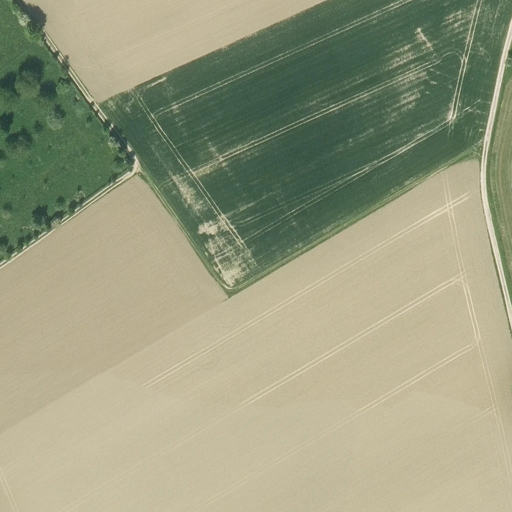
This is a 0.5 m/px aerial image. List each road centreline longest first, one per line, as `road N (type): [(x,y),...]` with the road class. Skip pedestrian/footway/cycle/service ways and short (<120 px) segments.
road 1 (track): [(486,143),(232,289),(220,284),(135,168)]
road 2 (track): [(135,168),(19,0)]
road 3 (track): [(511,320),(484,198),(486,143)]
road 4 (track): [(0,265),(135,168)]
